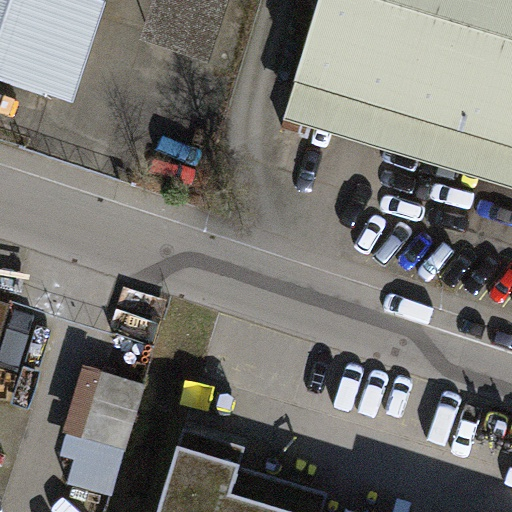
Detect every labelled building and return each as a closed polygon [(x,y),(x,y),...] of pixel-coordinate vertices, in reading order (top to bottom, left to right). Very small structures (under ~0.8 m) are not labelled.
[(76,0),(0,0),(0,81),(45,96),(76,0)] [(165,0),(151,41),(204,58),(223,0),(165,0)] [(511,0),(319,0),(281,123),(511,194),(511,0)] [(0,356),(13,316),(0,311),(0,356)] [(212,425),(233,355),(174,337),(153,407),(212,425)] [(146,399),(86,380),(63,450),(124,469),(146,399)] [(186,446),(165,511),(324,511),(239,484),(245,464),(213,454),(186,446)]
